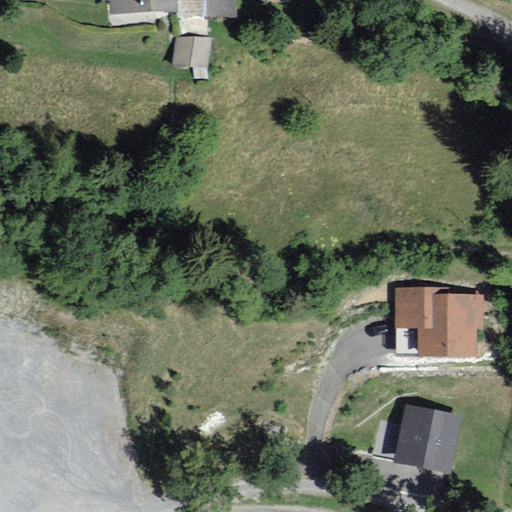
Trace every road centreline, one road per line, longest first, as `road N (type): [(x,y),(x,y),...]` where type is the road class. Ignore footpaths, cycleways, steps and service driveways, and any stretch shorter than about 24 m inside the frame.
road 1 (residential): [(484,511),(295,487)]
road 2 (residential): [(167,511),(295,487)]
